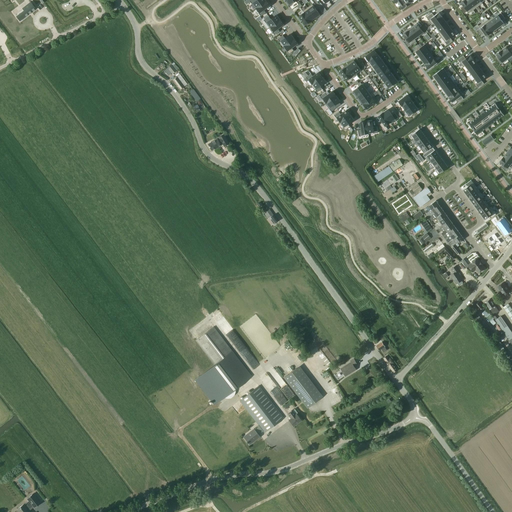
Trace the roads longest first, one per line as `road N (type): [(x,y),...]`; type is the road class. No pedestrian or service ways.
road 1 (tertiary): [(395,380),(254,182),(206,154),(170,88),(137,54),(134,21),(122,4)]
road 2 (unclassified): [(128,511),(211,480),(275,472),(413,417)]
road 3 (tertiary): [(395,380),(493,270)]
road 4 (unclassified): [(0,68),(122,4)]
road 5 (residential): [(429,0),(361,49),(323,64)]
road 6 (tertiary): [(492,511),(429,425),(413,417)]
